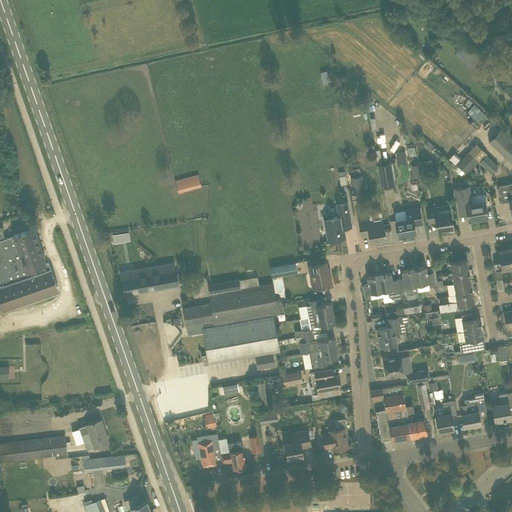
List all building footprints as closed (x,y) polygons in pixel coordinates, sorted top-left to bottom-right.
[(466,41),(456,52),(478,73),(489,61),(466,41)] [(327,70),(320,72),(322,83),(329,82),(327,70)] [(476,121),(484,113),(474,103),(466,111),(476,121)] [(511,135),(502,126),(489,141),(511,162),(511,135)] [(476,143),(456,164),(466,173),(478,160),(479,161),(479,162),(491,173),(498,166),(486,154),(487,153),(476,143)] [(434,146),(430,152),(429,152),(436,159),(442,152),(435,146),(434,146)] [(406,162),(405,151),(396,151),(397,163),(406,162)] [(391,162),(389,162),(377,164),(381,187),(395,185),(391,162)] [(413,178),(422,177),(420,164),(411,165),(413,178)] [(365,192),(363,178),(361,171),(352,173),(352,176),(350,177),(353,194),(365,192)] [(179,193),(201,186),(198,173),(175,180),(179,193)] [(511,189),(511,183),(499,186),(503,202),(510,201),(511,212),(511,211),(511,189)] [(488,216),(485,199),(471,202),(468,185),(454,188),(459,211),(467,210),(468,220),(470,220),(470,221),(475,220),(475,219),(488,216)] [(346,237),(344,228),(343,222),(351,220),(347,201),(337,203),(339,216),(324,219),(328,240),(346,237)] [(438,229),(453,227),(450,209),(438,211),(437,205),(426,207),(429,222),(436,221),(438,229)] [(416,231),(414,222),(422,220),(419,207),(396,212),(394,215),(397,228),(398,228),(399,236),(410,234),(410,232),(416,231)] [(372,224),(371,217),(358,219),(361,236),(369,234),(371,242),(386,239),(383,222),(372,224)] [(41,254),(33,228),(5,238),(3,231),(0,231),(0,302),(3,311),(59,292),(48,262),(44,263),(42,257),(44,256),(43,254),(41,254)] [(495,270),(507,268),(504,250),(498,250),(500,261),(494,262),(495,270)] [(452,272),(469,269),(467,258),(450,261),(452,272)] [(271,272),(302,267),(301,261),(270,266),(271,272)] [(327,268),(326,262),(308,265),(313,287),(322,285),(323,287),(324,287),(332,285),(329,268),(327,268)] [(125,294),(178,284),(174,263),(121,272),(125,294)] [(425,273),(424,266),(414,268),(417,284),(428,282),(429,286),(435,284),(433,271),(425,273)] [(417,284),(414,268),(402,270),(404,278),(398,279),(400,291),(406,290),(407,295),(418,293),(417,284)] [(454,283),(471,280),(469,269),(452,272),(454,283)] [(392,280),(391,272),(379,274),(382,291),(388,290),(389,296),(394,299),(401,298),(400,291),(398,279),(392,280)] [(365,297),(371,296),(370,293),(382,291),(379,274),(367,276),(368,283),(363,284),(365,297)] [(202,355),(203,363),(209,362),(209,363),(256,354),(258,367),(276,364),(274,351),(280,350),(273,313),(279,312),(273,282),(259,285),(258,276),(240,279),(240,278),(208,283),(212,302),(183,307),(186,327),(202,324),(203,328),(182,332),(184,341),(183,342),(184,349),(185,349),(187,357),(202,355)] [(456,294),(472,291),(471,280),(454,283),(456,294)] [(440,312),(458,309),(458,305),(474,303),(472,291),(456,294),(457,301),(439,304),(440,312)] [(321,304),(320,298),(308,301),(309,304),(307,305),(309,316),(317,315),(333,312),(331,302),(321,304)] [(426,312),(427,317),(434,323),(440,322),(438,310),(426,312)] [(319,326),(329,324),(335,322),(333,312),(317,315),(319,326)] [(473,318),(472,313),(461,315),(464,330),(457,332),(482,328),(480,317),(473,318)] [(381,346),(396,344),(394,334),(404,332),(406,329),(405,323),(408,323),(406,314),(394,317),(387,318),(386,318),(387,326),(377,327),(381,346)] [(295,337),(301,335),(314,333),(313,327),(294,331),(295,337)] [(465,353),(473,351),(474,350),(473,340),(484,338),(482,328),(457,332),(461,353),(465,353)] [(303,341),(315,339),(314,333),(301,335),(302,340),(303,341)] [(307,344),(309,352),(336,347),(334,336),(317,339),(318,341),(307,343),(307,344)] [(439,353),(444,349),(439,343),(434,347),(439,353)] [(499,361),(507,359),(505,345),(497,346),(499,361)] [(312,368),(317,367),(329,364),(328,359),(338,357),(336,347),(309,352),(312,368)] [(473,351),(465,353),(467,362),(475,360),(473,351)] [(386,377),(403,374),(400,356),(383,359),(386,377)] [(333,374),(332,368),(310,372),(312,385),(310,386),(312,399),(320,397),(319,396),(341,392),(339,381),(340,381),(339,373),(333,374)] [(408,382),(430,378),(428,369),(406,373),(408,382)] [(284,386),(303,382),(301,371),(281,374),(284,386)] [(422,409),(429,408),(424,380),(417,382),(422,409)] [(438,388),(436,380),(428,382),(429,390),(438,388)] [(384,397),(386,409),(376,410),(381,440),(391,438),(391,439),(411,435),(406,405),(403,388),(402,384),(370,390),(372,399),(384,397)] [(245,391),(241,396),(248,401),(251,396),(245,391)] [(511,417),(509,405),(511,404),(511,391),(499,394),(501,403),(493,404),(495,420),(496,420),(496,419),(503,418),(503,419),(506,418),(506,417),(510,416),(510,417),(511,417)] [(485,403),(483,392),(474,394),(475,397),(476,405),(477,405),(485,403)] [(454,428),(451,413),(456,412),(453,400),(443,402),(444,407),(435,409),(439,430),(448,429),(448,428),(453,427),(453,428),(454,428)] [(462,413),(464,426),(473,424),(473,425),(479,424),(479,423),(480,423),(478,411),(478,409),(469,411),(467,403),(465,404),(461,405),(462,413)] [(413,420),(412,415),(415,414),(413,404),(406,405),(411,435),(427,432),(425,418),(413,420)] [(207,428),(216,426),(213,413),(204,415),(207,428)] [(259,415),(260,421),(260,422),(268,421),(267,413),(259,415)] [(86,449),(94,447),(109,442),(101,419),(87,424),(79,427),(86,449)] [(333,449),(348,447),(344,427),(336,428),(329,430),(329,431),(323,432),(325,448),(333,447),(333,449)] [(288,457),(303,455),(301,447),(310,445),(308,430),(291,433),(293,441),(285,442),(288,457)] [(253,452),(261,450),(258,434),(252,436),(250,436),(253,452)] [(56,458),(68,457),(65,435),(0,443),(0,461),(56,455),(56,458)] [(202,466),(216,463),(221,462),(220,453),(221,453),(218,438),(198,442),(202,466)] [(246,466),(243,449),(221,453),(220,453),(221,462),(233,460),(234,468),(246,466)] [(112,454),(107,455),(94,457),(84,459),(85,464),(84,464),(85,469),(95,467),(95,470),(114,467),(113,462),(112,456),(112,454)] [(371,491),(372,501),(372,508),(380,508),(380,491),(377,491),(377,480),(369,481),(369,491),(371,491)] [(139,502),(137,496),(124,500),(127,508),(130,507),(131,511),(144,511),(151,509),(147,499),(139,502)] [(99,511),(106,511),(101,499),(101,498),(95,500),(99,511)] [(21,508),(19,508),(19,511),(28,511),(28,507),(27,507),(26,503),(21,504),(21,508)]
